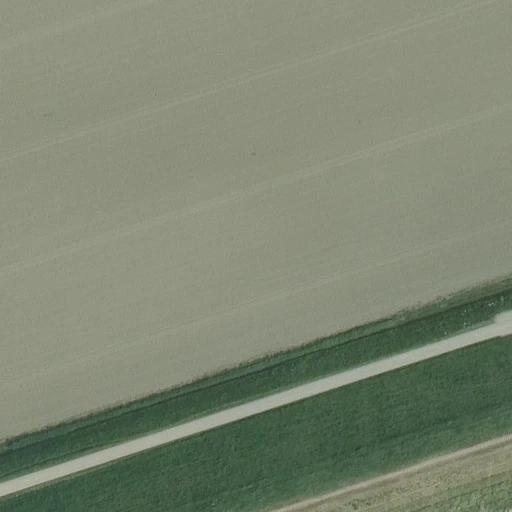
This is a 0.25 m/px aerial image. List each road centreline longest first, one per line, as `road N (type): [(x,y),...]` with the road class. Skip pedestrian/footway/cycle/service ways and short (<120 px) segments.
road 1 (unclassified): [(0,487),(511,323)]
road 2 (track): [(511,435),(275,511)]
